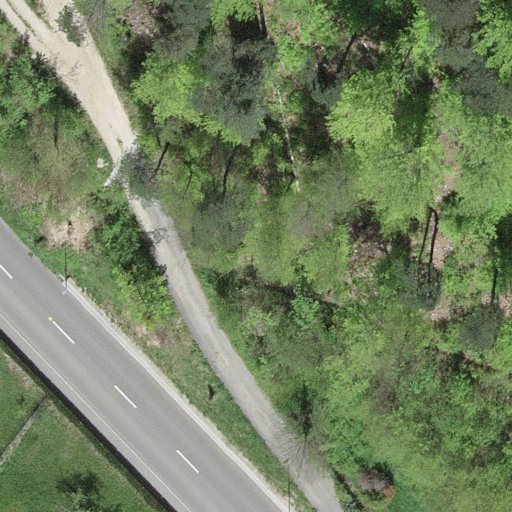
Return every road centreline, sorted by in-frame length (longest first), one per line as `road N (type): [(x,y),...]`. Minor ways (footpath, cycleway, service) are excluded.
road 1 (track): [(5,0),(25,28),(76,63),(202,324),(339,511)]
road 2 (track): [(171,260),(330,301),(511,377)]
road 3 (tertiary): [(238,511),(0,264)]
